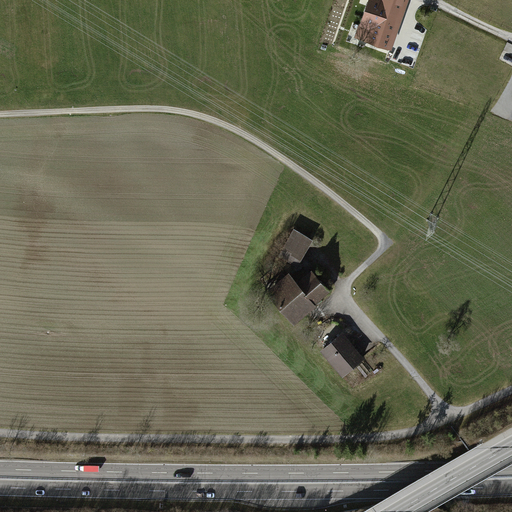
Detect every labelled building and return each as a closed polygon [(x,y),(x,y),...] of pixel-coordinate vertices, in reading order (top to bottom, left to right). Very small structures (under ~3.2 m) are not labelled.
[(353,0),(334,0),(325,26),(342,32),(353,0)] [(387,0),(369,0),(363,19),(395,30),(404,6),(387,0)] [(389,48),(395,30),(363,19),(362,23),(361,23),(357,37),(353,45),(363,49),(366,40),(389,48)] [(295,230),(280,256),(294,264),(309,238),(295,230)] [(271,293),(292,318),(327,288),(314,272),(298,285),(291,276),(271,293)] [(341,334),(323,349),(343,374),(362,358),(341,334)]
